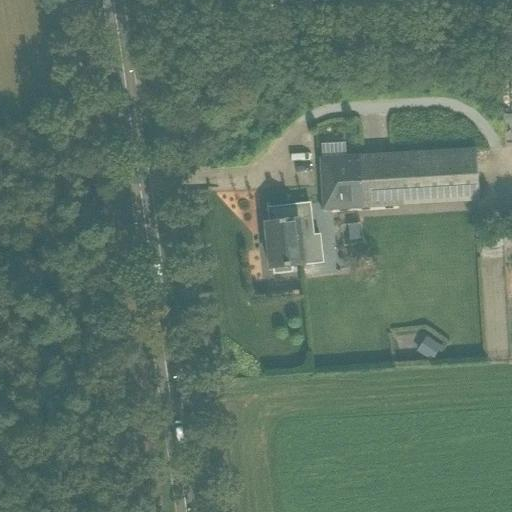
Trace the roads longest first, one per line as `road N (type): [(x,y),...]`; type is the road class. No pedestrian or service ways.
road 1 (tertiary): [(185,511),(113,0)]
road 2 (track): [(156,97),(275,52),(441,36)]
